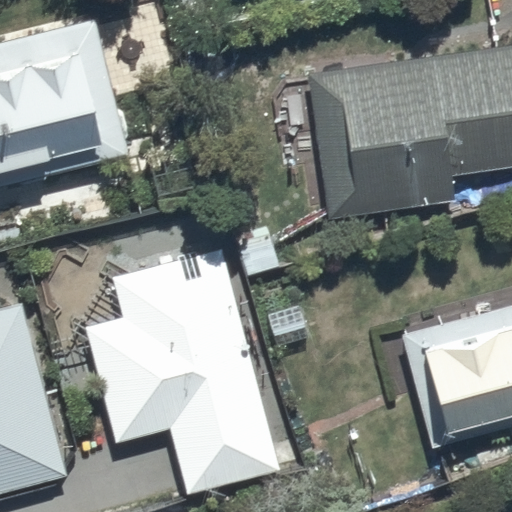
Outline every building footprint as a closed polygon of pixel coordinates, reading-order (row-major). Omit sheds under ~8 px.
[(88,1),(0,23),(0,164),(124,133),(88,1)] [(511,27),(306,54),(323,201),(450,184),(446,156),(511,146),(511,27)] [(278,453),(217,232),(109,257),(120,299),(82,309),(111,426),(165,411),(185,477),(278,453)] [(511,281),(399,314),(431,427),(511,403),(511,281)] [(18,287),(0,292),(0,474),(63,456),(18,287)]
